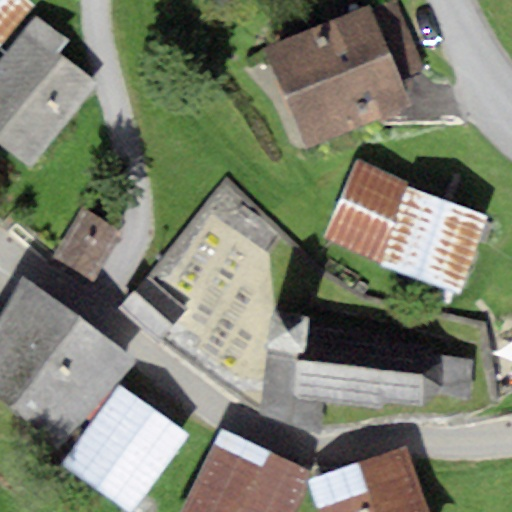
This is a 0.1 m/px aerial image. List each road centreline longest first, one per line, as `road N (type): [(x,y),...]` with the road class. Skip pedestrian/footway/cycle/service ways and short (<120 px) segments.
road 1 (residential): [(511,431),(305,448),(268,436),(91,314)]
road 2 (residential): [(98,0),(139,226),(132,255),(91,314)]
